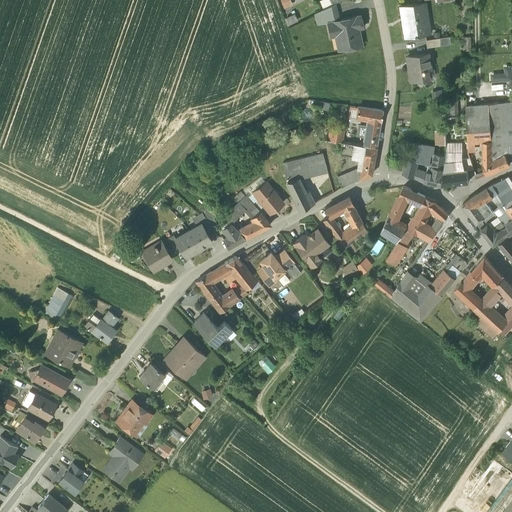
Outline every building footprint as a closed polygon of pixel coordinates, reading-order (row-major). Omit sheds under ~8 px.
[(281,0),(284,10),(293,7),(291,0),(281,0)] [(425,5),(400,10),(402,20),(403,20),(407,40),(426,37),(422,16),(427,16),(425,5)] [(332,8),(315,16),(317,26),(338,21),(335,7),(332,8)] [(296,16),(285,20),(288,27),(299,23),(296,16)] [(361,19),(329,26),(332,39),(340,38),(343,52),(362,48),(359,31),(363,30),(361,19)] [(447,40),(424,43),(425,50),(448,48),(447,40)] [(428,56),(408,59),(412,84),(428,82),(427,73),(431,73),(428,56)] [(511,83),(511,66),(504,67),(504,75),(491,76),(491,85),(511,83)] [(455,102),(448,103),(448,117),(456,117),(455,102)] [(504,157),(511,153),(511,103),(466,108),(467,145),(482,145),(490,144),(491,160),(493,160),(493,162),(504,157)] [(366,112),(358,110),(356,121),(367,122),(367,119),(365,119),(366,112)] [(383,114),(366,112),(365,119),(367,119),(367,122),(368,123),(381,125),(383,114)] [(381,125),(368,123),(367,130),(359,129),(357,140),(366,141),(365,147),(377,149),(381,125)] [(343,135),(332,133),(330,144),(342,146),(343,135)] [(445,139),(436,139),(436,147),(445,146),(445,140),(445,139)] [(490,144),(482,145),(482,165),(481,166),(486,178),(509,168),(504,157),(493,162),(493,160),(491,160),(490,144)] [(366,149),(342,146),(340,158),(364,161),(366,149)] [(427,149),(410,146),(403,177),(412,180),(417,164),(424,166),(427,149)] [(451,146),(445,146),(445,159),(445,164),(462,163),(462,151),(453,151),(453,146),(451,146)] [(364,161),(360,183),(372,179),(377,150),(366,149),(364,161)] [(444,159),(433,157),(434,151),(427,149),(424,166),(428,167),(424,185),(439,188),(442,171),(444,159)] [(322,155),(283,164),(288,184),(297,182),(316,177),(327,174),(322,155)] [(462,163),(445,164),(443,176),(440,188),(468,185),(467,173),(464,174),(462,163)] [(351,177),(338,182),(342,190),(353,186),(351,177)] [(297,182),(288,184),(288,190),(300,214),(311,208),(315,206),(309,195),(305,196),(297,182)] [(511,194),(505,182),(492,188),(497,197),(504,208),(506,212),(511,208),(511,194)] [(283,206),(266,184),(253,194),(258,201),(269,215),(270,215),(283,206)] [(492,188),(471,200),(462,208),(472,222),(486,212),(485,211),(482,206),(497,197),(492,188)] [(402,190),(392,213),(400,217),(401,214),(407,202),(407,201),(411,194),(402,190)] [(424,200),(411,194),(407,201),(407,202),(417,206),(420,208),(424,201),(424,200)] [(259,214),(246,198),(239,205),(246,213),(249,217),(250,216),(253,219),(259,214)] [(355,213),(352,208),(354,207),(349,199),(337,206),(342,214),(344,213),(353,230),(362,224),(356,213),(355,213)] [(269,215),(258,201),(253,205),(264,219),(269,215)] [(435,206),(424,201),(420,208),(417,215),(413,221),(413,220),(411,223),(421,229),(423,226),(431,213),(435,206)] [(230,213),(224,219),(230,225),(231,226),(232,226),(246,213),(239,205),(230,213)] [(342,214),(337,206),(331,209),(335,218),(342,214)] [(448,216),(435,206),(431,213),(439,220),(443,223),(448,216)] [(225,208),(219,214),(221,216),(224,219),(230,213),(225,208)] [(489,208),(485,211),(486,212),(472,222),(476,227),(483,222),(493,214),(489,208)] [(504,208),(497,213),(499,215),(499,216),(506,212),(504,208)] [(331,209),(325,212),(328,220),(329,221),(331,220),(335,218),(331,209)] [(218,227),(208,210),(202,214),(204,218),(212,230),(218,227)] [(392,213),(389,219),(395,223),(400,217),(392,213)] [(259,214),(253,219),(256,224),(240,234),(246,241),(271,228),(259,214)] [(212,230),(204,218),(198,222),(200,225),(201,225),(206,234),(212,230)] [(395,223),(389,219),(388,219),(380,235),(396,246),(406,230),(395,223)] [(331,220),(329,221),(328,220),(323,223),(338,242),(344,237),(331,220)] [(423,226),(421,229),(411,223),(406,230),(408,231),(407,233),(413,236),(428,244),(443,223),(439,220),(431,232),(423,226)] [(503,232),(495,238),(487,228),(483,222),(476,227),(493,249),(498,246),(498,247),(508,239),(503,232)] [(362,224),(353,230),(344,237),(338,242),(344,251),(367,233),(362,224)] [(206,234),(201,225),(200,225),(188,232),(199,252),(212,244),(206,234)] [(231,226),(230,225),(223,232),(229,240),(224,242),(229,251),(246,241),(240,234),(239,233),(232,226),(231,226)] [(511,235),(508,229),(503,232),(508,239),(511,236),(511,235)] [(396,246),(386,262),(395,268),(406,251),(404,250),(413,236),(407,233),(408,231),(406,230),(396,246)] [(199,252),(188,232),(175,239),(174,240),(179,249),(185,260),(199,252)] [(318,232),(307,240),(305,237),(294,246),(312,269),(321,262),(316,256),(328,246),(318,232)] [(173,236),(167,240),(174,252),(179,249),(174,240),(175,239),(173,236)] [(511,236),(508,239),(498,247),(502,251),(511,245),(511,243),(511,236)] [(172,261),(161,242),(155,246),(155,245),(153,246),(154,247),(142,254),(153,272),(172,261)] [(378,255),(383,244),(378,242),(374,253),(378,255)] [(511,246),(511,245),(502,251),(511,262),(511,246)] [(329,247),(319,255),(322,260),(332,252),(329,247)] [(301,275),(285,253),(275,261),(271,255),(261,263),(265,268),(258,274),(265,283),(272,277),(274,280),(285,271),(293,281),(301,275)] [(498,275),(484,259),(462,286),(468,293),(482,276),(490,284),(498,275)] [(236,260),(226,266),(232,273),(239,282),(249,275),(236,260)] [(367,273),(360,264),(356,268),(362,276),(367,273)] [(232,273),(226,266),(219,270),(224,278),(232,273)] [(431,292),(407,275),(407,276),(406,275),(394,294),(390,300),(420,325),(460,276),(451,268),(432,292),(432,291),(431,292)] [(219,270),(211,275),(216,283),(224,278),(219,270)] [(222,300),(211,286),(216,283),(211,275),(205,278),(197,284),(220,315),(229,309),(222,300)] [(249,275),(239,282),(246,292),(258,283),(254,278),(252,279),(249,275)] [(498,275),(490,284),(493,289),(502,280),(498,275)] [(511,291),(511,290),(502,280),(493,289),(482,302),(480,304),(488,310),(489,309),(502,294),(505,298),(511,291)] [(388,290),(379,283),(375,287),(390,300),(394,294),(388,289),(388,290)] [(462,286),(460,285),(453,294),(473,312),(480,304),(477,301),(468,293),(462,286)] [(72,295),(58,287),(44,313),(58,321),(72,295)] [(242,289),(233,292),(240,301),(248,296),(246,293),(242,289)] [(233,292),(222,300),(229,309),(240,301),(233,292)] [(503,323),(489,309),(488,310),(480,304),(473,312),(481,319),(498,335),(507,326),(503,323)] [(109,312),(102,321),(100,319),(96,326),(89,320),(85,326),(92,331),(91,332),(107,343),(116,331),(111,327),(118,318),(109,312)] [(511,314),(503,323),(507,326),(498,335),(501,339),(511,326),(511,314)] [(217,329),(204,315),(194,325),(215,347),(232,330),(224,322),(217,329)] [(498,335),(481,319),(475,325),(492,341),(498,335)] [(80,341),(58,330),(54,338),(60,341),(51,357),(68,366),(73,357),(72,357),(80,341)] [(204,358),(184,340),(165,360),(185,379),(204,358)] [(165,374),(150,363),(139,377),(157,391),(162,384),(159,381),(165,374)] [(69,381),(48,369),(48,367),(45,368),(41,365),(39,369),(35,370),(34,378),(37,380),(38,381),(41,383),(43,382),(44,385),(50,388),(51,388),(56,390),(57,393),(59,392),(62,393),(69,381)] [(35,370),(28,372),(31,381),(35,381),(37,380),(34,378),(35,370)] [(55,404),(36,394),(29,408),(47,417),(55,404)] [(150,415),(132,402),(118,421),(136,434),(150,415)] [(19,411),(14,418),(20,423),(25,416),(25,417),(27,415),(19,411)] [(25,417),(25,416),(20,423),(17,428),(34,440),(42,429),(25,417)] [(18,446),(0,435),(0,460),(12,467),(19,455),(14,452),(18,446)] [(143,453),(120,437),(109,453),(114,456),(104,470),(112,476),(117,469),(124,473),(129,466),(132,468),(143,453)] [(155,450),(166,458),(173,448),(162,440),(155,450)] [(511,443),(503,455),(511,461),(511,443)] [(76,465),(68,475),(66,473),(59,481),(75,493),(84,481),(79,478),(84,471),(76,465)] [(67,511),(69,511),(49,496),(37,511),(39,511),(67,511)]
